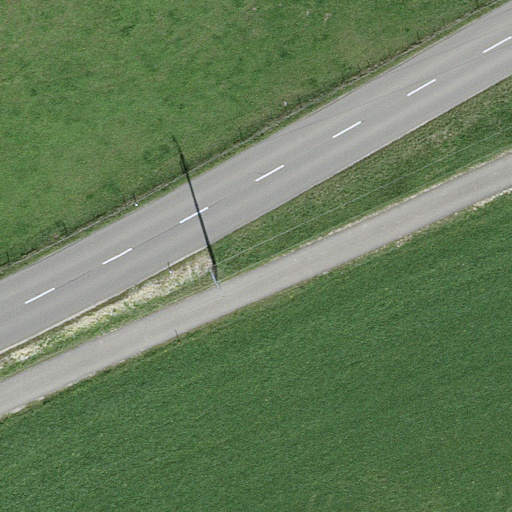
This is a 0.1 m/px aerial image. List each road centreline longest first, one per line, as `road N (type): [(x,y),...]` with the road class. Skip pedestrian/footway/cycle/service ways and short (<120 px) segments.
road 1 (tertiary): [(511,36),(0,313)]
road 2 (track): [(511,168),(0,397)]
